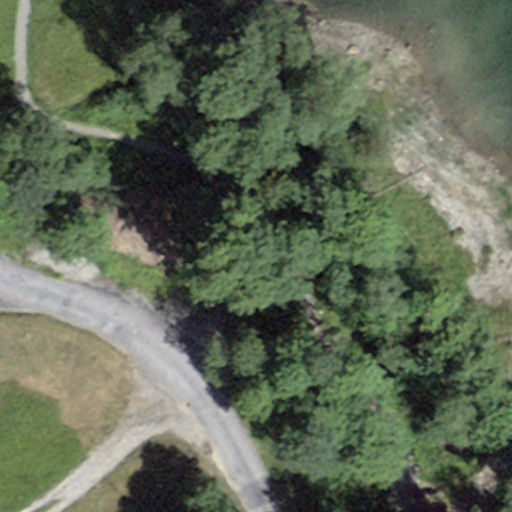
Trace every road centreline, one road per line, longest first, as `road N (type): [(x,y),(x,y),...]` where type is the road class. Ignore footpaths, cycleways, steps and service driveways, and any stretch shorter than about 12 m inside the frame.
road 1 (unclassified): [(255,511),(188,387),(130,329),(0,282)]
road 2 (track): [(188,387),(42,511)]
